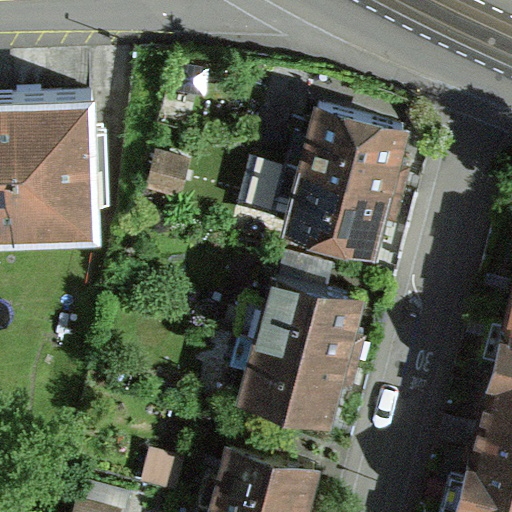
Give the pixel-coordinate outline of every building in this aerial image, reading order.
[(0,224),(100,221),(95,80),(0,83),(0,224)] [(415,113),(317,87),(282,220),(380,246),(415,113)] [(370,281),(272,257),(240,391),(337,414),(370,281)] [(511,267),(500,319),(511,321),(511,267)] [(483,379),(511,386),(511,321),(500,319),(483,379)] [(451,504),(482,511),(511,511),(511,386),(483,379),(451,504)] [(311,511),(327,452),(228,426),(206,511),(311,511)] [(119,511),(127,482),(80,470),(68,511),(119,511)]
